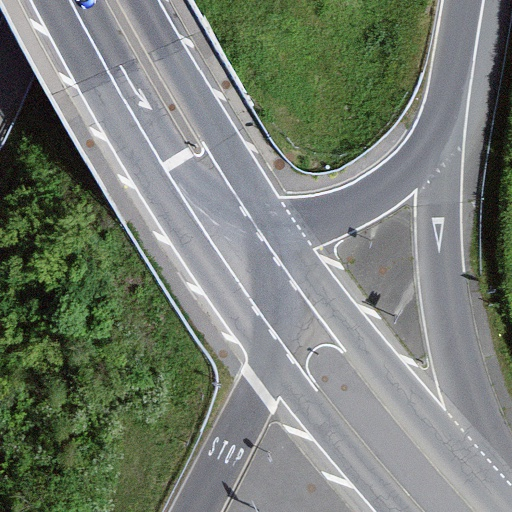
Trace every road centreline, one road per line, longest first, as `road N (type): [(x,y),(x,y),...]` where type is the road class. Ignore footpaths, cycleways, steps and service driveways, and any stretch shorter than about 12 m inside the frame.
road 1 (motorway): [(494,499),(450,325),(438,239),(437,134)]
road 2 (secondary): [(494,499),(295,247)]
road 3 (secondary): [(278,221),(145,0)]
road 4 (secondary): [(144,178),(272,364)]
road 5 (secondary): [(46,0),(144,178)]
road 6 (secondary): [(272,364),(395,511)]
road 7 (motorway): [(278,221),(317,220),(368,200),(406,174),(437,134)]
road 8 (motorway): [(195,511),(272,364)]
road 9 (motorway): [(144,178),(218,211),(278,221)]
road 10 (motorway): [(437,134),(464,0)]
